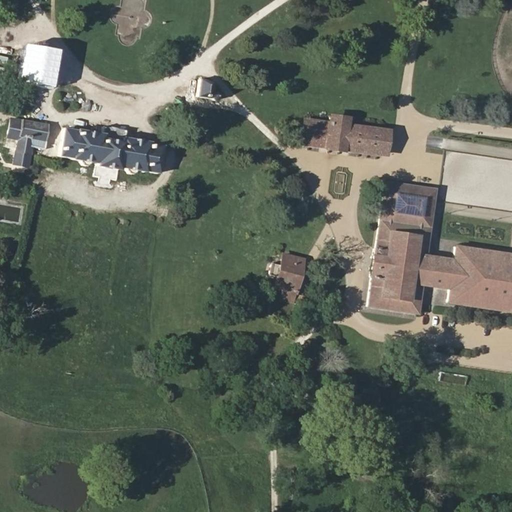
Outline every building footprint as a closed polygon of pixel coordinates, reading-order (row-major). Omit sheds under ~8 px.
[(43,86),(50,52),(35,49),(33,59),(32,58),(31,58),(30,58),(29,58),(28,58),(27,58),(26,58),(25,59),(24,60),(24,61),(24,62),(20,81),(43,86)] [(211,93),(212,82),(198,79),(196,96),(210,99),(211,99),(211,100),(212,100),(213,100),(214,100),(215,100),(216,100),(217,99),(218,97),(218,96),(218,95),(217,94),(216,93),(215,92),(214,92),(213,92),(212,92),(211,93)] [(383,154),(386,131),(345,125),(346,119),(328,117),(327,123),(304,120),(301,143),(324,146),(324,147),(342,149),(383,154)] [(156,173),(161,145),(148,143),(148,142),(123,138),(124,130),(101,126),(100,134),(76,130),(75,131),(62,128),(60,136),(46,134),(48,125),(21,120),(21,121),(10,119),(5,147),(15,149),(13,164),(28,167),(31,147),(58,152),(57,156),(70,158),(70,159),(78,161),(78,162),(81,166),(85,166),(88,164),(88,162),(95,163),(94,166),(117,170),(117,167),(124,168),(124,170),(127,173),(131,174),(134,172),(134,170),(143,172),(143,171),(156,173)] [(424,257),(434,189),(384,182),(374,248),(372,248),(371,256),(370,256),(368,269),(369,269),(368,277),(369,277),(365,306),(415,313),(420,285),(424,257)] [(451,261),(424,257),(420,285),(447,289),(445,303),(511,312),(511,255),(453,247),(451,261)] [(292,294),(300,260),(281,255),(279,266),(276,277),(273,288),(281,290),(278,300),(290,303),(292,294)] [(269,263),(267,275),(276,277),(279,266),(269,263)] [(304,308),(306,298),(296,295),(294,305),(304,308)] [(273,305),(273,313),(293,314),(293,307),(273,305)] [(433,313),(433,326),(442,326),(443,313),(433,313)]
